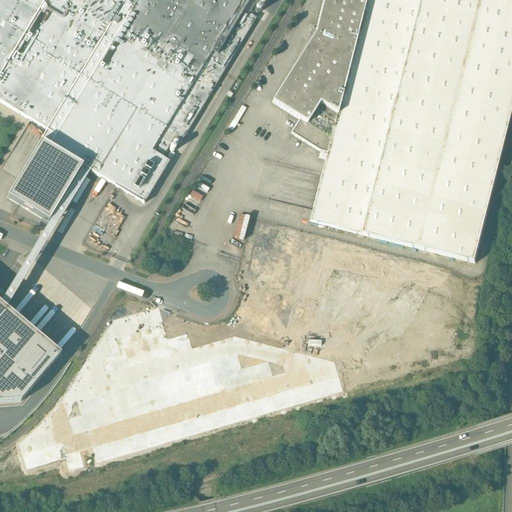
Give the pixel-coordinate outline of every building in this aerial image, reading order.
[(0,0),(0,103),(46,131),(7,198),(48,224),(82,167),(83,168),(90,172),(144,205),(169,163),(162,158),(174,138),(181,143),(256,19),(250,15),(257,0),(0,0)] [(323,0),(316,29),(272,103),(299,121),(307,125),(320,104),(337,115),(365,1),(360,0),(323,0)] [(511,0),(365,0),(365,1),(337,115),(327,154),(309,223),(475,264),(511,116),(511,0)] [(299,121),(291,134),(320,153),(327,154),(337,115),(320,104),(307,125),(299,121)] [(83,168),(0,305),(6,311),(90,172),(83,168)] [(201,200),(202,197),(192,192),(191,196),(201,200)] [(272,200),(271,209),(297,213),(298,204),(272,200)] [(243,241),(248,217),(237,215),(233,239),(243,241)] [(0,404),(20,403),(59,356),(6,311),(0,305),(0,404)] [(166,340),(162,325),(116,338),(120,354),(166,340)] [(191,349),(186,334),(166,340),(120,354),(100,360),(105,375),(191,349)] [(240,369),(236,354),(77,401),(81,416),(240,369)] [(271,377),(267,362),(240,369),(69,420),(73,435),(271,377)] [(343,391),(338,376),(93,448),(97,463),(343,391)] [(65,455),(61,443),(22,455),(26,469),(66,458),(65,455)] [(82,466),(78,451),(65,455),(66,458),(69,470),(82,466)]
